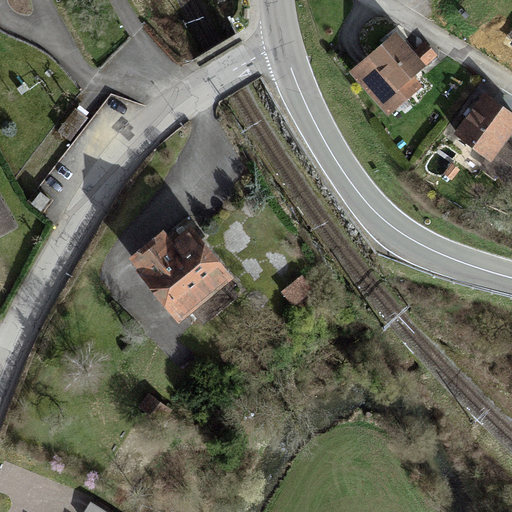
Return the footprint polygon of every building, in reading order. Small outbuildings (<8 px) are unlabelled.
[(390,37),(353,67),(384,106),(421,76),(390,37)] [(511,110),(485,89),(454,128),(493,159),(511,135),(511,110)] [(75,108),(56,132),(70,142),(88,119),(75,108)] [(46,215),(53,202),(43,195),(35,207),(46,215)] [(0,212),(0,233),(9,228),(0,212)] [(155,225),(126,247),(172,309),(187,299),(221,273),(185,224),(166,239),(155,225)] [(221,273),(187,299),(210,330),(244,304),(221,273)]
